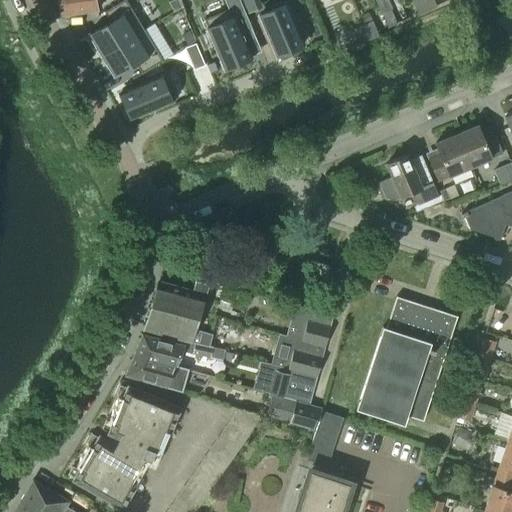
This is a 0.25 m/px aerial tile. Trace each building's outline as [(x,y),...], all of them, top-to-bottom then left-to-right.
[(95,0),(56,0),(59,15),(97,9),(95,0)] [(110,22),(89,34),(102,55),(143,29),(125,0),(122,0),(104,11),(110,22)] [(178,0),(170,0),(168,1),(173,10),(181,6),(178,0)] [(426,7),(422,0),(412,0),(417,11),(426,7)] [(285,4),(259,15),(277,55),(302,45),(285,4)] [(380,9),(386,24),(395,20),(389,6),(380,9)] [(229,8),(204,19),(225,69),(250,58),(229,8)] [(371,18),(361,22),(368,36),(377,33),(371,18)] [(145,26),(162,57),(173,52),(156,20),(145,26)] [(368,36),(361,22),(357,24),(362,38),(368,36)] [(143,29),(102,55),(114,75),(135,62),(141,72),(162,60),(143,29)] [(189,30),(182,35),(186,42),(193,38),(189,30)] [(204,65),(195,43),(184,47),(193,70),(204,65)] [(165,74),(119,93),(130,118),(176,99),(165,74)] [(492,130),(481,134),(477,125),(457,133),(471,166),(502,153),(492,130)] [(434,143),(438,152),(428,157),(438,180),(471,166),(457,133),(434,143)] [(385,163),(391,175),(378,181),(384,196),(392,200),(412,191),(417,203),(412,206),(415,212),(442,201),(439,194),(437,195),(422,159),(411,163),(407,153),(385,163)] [(494,166),(501,180),(511,175),(511,160),(511,159),(494,166)] [(443,200),(448,197),(445,188),(439,191),(441,194),(443,200)] [(511,189),(460,213),(462,217),(464,216),(469,228),(499,239),(505,223),(511,225),(511,189)] [(195,281),(192,290),(157,280),(152,300),(181,308),(178,319),(182,320),(181,325),(195,329),(208,284),(195,281)] [(395,296),(385,327),(381,326),(354,408),(403,424),(406,415),(422,420),(456,316),(395,296)] [(181,308),(152,300),(143,328),(191,342),(192,339),(208,343),(210,333),(195,329),(181,325),(182,320),(178,319),(181,308)] [(330,325),(306,318),(300,339),(324,346),(330,325)] [(143,328),(142,334),(134,352),(175,366),(175,365),(181,350),(207,356),(210,346),(191,342),(143,328)] [(476,354),(489,359),(495,341),(482,337),(476,354)] [(320,356),(291,349),(287,368),(316,375),(320,356)] [(175,366),(134,352),(124,374),(181,391),(188,368),(175,365),(175,366)] [(489,359),(476,354),(471,371),(484,376),(489,359)] [(266,391),(281,395),(288,373),(273,368),(266,391)] [(462,400),(475,404),(480,387),(467,383),(462,400)] [(154,451),(164,429),(169,431),(179,407),(127,385),(122,398),(117,396),(108,418),(113,420),(108,432),(119,437),(114,445),(98,435),(92,447),(88,444),(75,465),(79,468),(73,479),(121,507),(135,485),(129,482),(144,457),(150,459),(154,451)] [(287,422),(314,429),(320,406),(294,399),(287,422)] [(475,404),(462,400),(456,417),(469,421),(475,404)] [(191,511),(259,414),(235,407),(163,511),(191,511)] [(467,433),(458,429),(452,441),(461,445),(467,433)] [(511,441),(506,440),(499,463),(496,475),(510,479),(511,474),(511,441)] [(347,511),(351,502),(344,499),(349,483),(309,470),(295,511),(347,511)] [(510,479),(496,475),(495,477),(494,477),(484,509),(493,511),(511,511),(511,492),(507,490),(510,479)] [(32,479),(12,511),(73,511),(64,507),(68,500),(32,479)] [(430,498),(424,511),(439,511),(443,502),(430,498)]
